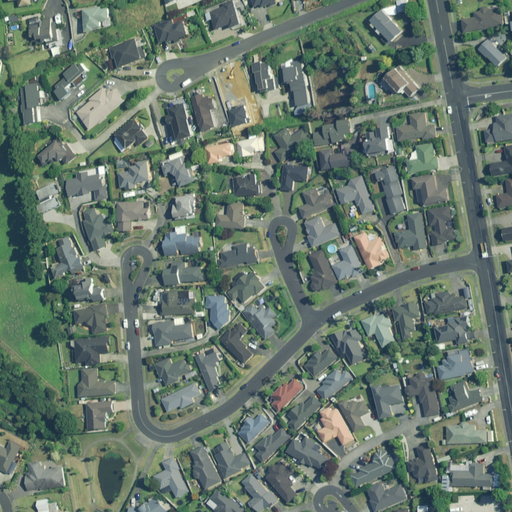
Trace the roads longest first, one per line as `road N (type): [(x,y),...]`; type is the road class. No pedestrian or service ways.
road 1 (residential): [(128,302),(139,417),(156,435),(178,435),(231,406),(310,326)]
road 2 (residential): [(310,326),(420,271),(485,258)]
road 3 (residential): [(199,64),(351,0)]
road 4 (tertiary): [(485,258),(454,98)]
road 5 (tertiary): [(511,416),(485,258)]
